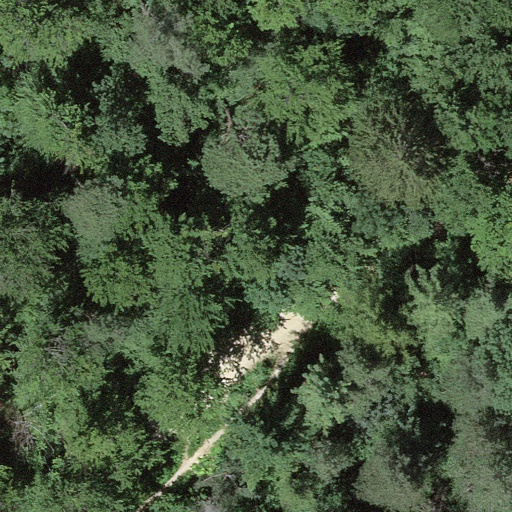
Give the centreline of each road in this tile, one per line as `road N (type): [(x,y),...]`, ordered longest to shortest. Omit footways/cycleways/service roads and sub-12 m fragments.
road 1 (track): [(267,344),(511,178)]
road 2 (track): [(97,511),(222,375)]
